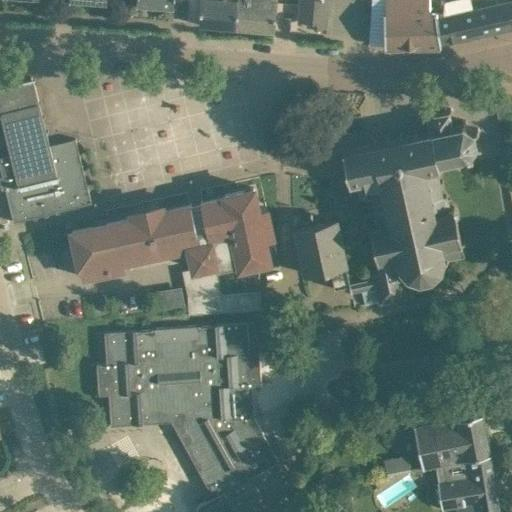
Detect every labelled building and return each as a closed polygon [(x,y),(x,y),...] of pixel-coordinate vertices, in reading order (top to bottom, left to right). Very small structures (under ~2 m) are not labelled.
[(201,0),(199,24),(237,27),(239,0),(201,0)] [(274,30),(276,0),(239,0),(237,27),(274,30)] [(299,0),(298,20),(308,21),(308,17),(328,19),(329,0),(299,0)] [(441,44),(434,11),(428,13),(427,0),(385,0),(385,12),(384,13),(385,46),(441,45),(441,44)] [(443,12),(434,11),(441,44),(511,27),(511,0),(510,0),(473,9),(471,0),(447,0),(444,1),(443,12)] [(50,144),(49,139),(34,78),(35,78),(35,76),(0,85),(0,127),(4,126),(11,153),(0,156),(0,164),(14,221),(92,202),(76,137),(50,144)] [(350,282),(350,284),(355,305),(406,295),(403,282),(408,281),(408,278),(409,277),(418,279),(418,284),(421,284),(432,281),(434,280),(443,272),(445,270),(448,259),(449,256),(464,253),(456,215),(458,212),(457,208),(454,206),(449,207),(440,169),(441,168),(461,163),(471,160),(474,159),(482,147),(483,144),(480,130),(478,127),(466,120),(463,119),(451,121),(450,113),(453,110),(451,108),(448,112),(427,116),(430,127),(373,139),(374,143),(343,150),(347,170),(349,179),(344,180),(345,183),(349,182),(350,186),(354,185),(353,181),(365,178),(366,181),(364,181),(360,188),(361,195),(367,198),(374,197),(376,209),(372,210),(375,225),(367,226),(367,230),(371,229),(376,257),(373,258),(374,260),(377,260),(379,269),(368,271),(369,278),(350,282)] [(225,193),(225,196),(203,201),(202,200),(201,200),(203,209),(193,211),(191,202),(190,203),(190,204),(105,222),(107,228),(97,230),(95,224),(73,229),(80,264),(80,263),(83,275),(126,266),(125,261),(190,246),(195,266),(183,269),(188,294),(189,312),(261,307),(260,289),(222,292),(217,268),(240,263),(240,265),(270,259),(254,187),(225,193)] [(335,287),(350,284),(350,282),(349,282),(341,239),(336,219),(296,228),(300,248),(306,271),(330,266),(335,287)] [(246,286),(256,284),(253,268),(242,270),(246,286)] [(160,289),(163,305),(184,301),(181,285),(160,289)] [(155,328),(137,329),(137,327),(105,330),(106,341),(107,361),(97,362),(99,394),(109,393),(111,424),(143,422),(143,414),(176,412),(182,423),(175,427),(213,495),(196,505),(200,511),(269,511),(273,510),(268,501),(295,486),(254,414),(252,382),(262,381),(259,349),(250,349),(248,318),(215,321),(216,324),(197,325),(197,323),(155,327),(155,328)] [(311,409),(311,411),(313,418),(337,413),(335,404),(334,404),(311,409)] [(422,467),(435,465),(464,459),(464,458),(490,452),(482,412),(414,426),(422,467)] [(456,511),(499,511),(490,453),(490,452),(464,458),(464,459),(435,465),(442,508),(456,506),(456,511)]
